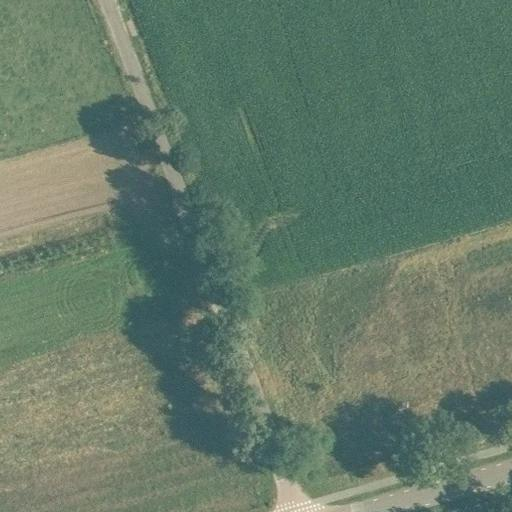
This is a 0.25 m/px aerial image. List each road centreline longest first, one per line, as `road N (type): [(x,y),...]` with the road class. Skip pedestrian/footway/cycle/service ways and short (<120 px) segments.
road 1 (unclassified): [(296,511),(105,0)]
road 2 (tertiary): [(369,511),(511,472)]
